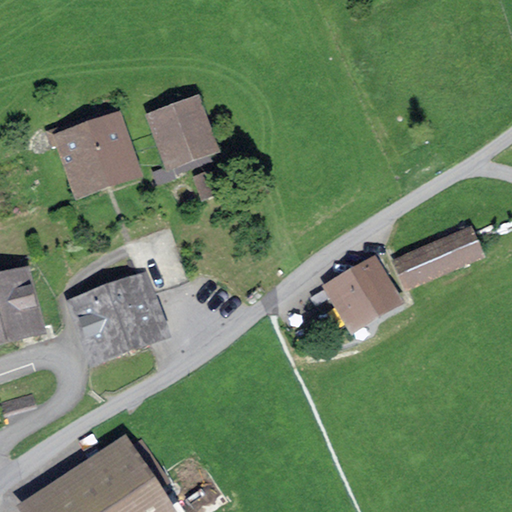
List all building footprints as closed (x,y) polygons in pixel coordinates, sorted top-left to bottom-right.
[(197,98),(148,115),(167,167),(215,150),(197,98)] [(120,124),(116,110),(48,133),(52,146),(58,144),(74,190),(136,169),(127,144),(120,146),(113,126),(120,124)] [(203,199),(222,192),(215,172),(195,179),(203,199)] [(468,234),(399,264),(409,287),(478,257),(468,234)] [(399,300),(376,261),(327,290),(350,328),(399,300)] [(0,339),(35,330),(22,279),(0,285),(0,339)] [(97,357),(158,334),(140,286),(79,309),(97,357)] [(110,462),(33,511),(163,511),(146,485),(125,452),(110,462)]
